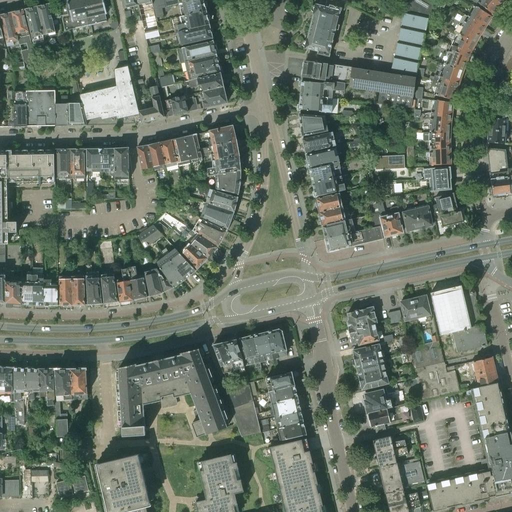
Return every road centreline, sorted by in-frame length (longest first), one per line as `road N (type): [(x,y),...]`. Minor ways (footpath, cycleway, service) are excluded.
road 1 (residential): [(0,139),(153,132),(263,104)]
road 2 (secondary): [(236,287),(211,307),(160,321),(0,325)]
road 3 (secondary): [(0,340),(100,340),(239,319)]
road 4 (residential): [(353,511),(310,302)]
road 5 (residential): [(492,219),(481,205),(471,141),(480,88),(511,27)]
road 6 (secondary): [(310,302),(488,256)]
road 7 (secondary): [(480,245),(334,278),(307,276)]
road 8 (residential): [(268,125),(263,195),(236,287)]
road 9 (residential): [(307,276),(268,125)]
